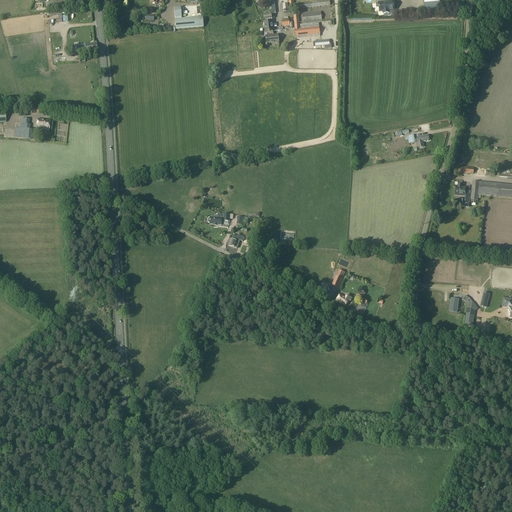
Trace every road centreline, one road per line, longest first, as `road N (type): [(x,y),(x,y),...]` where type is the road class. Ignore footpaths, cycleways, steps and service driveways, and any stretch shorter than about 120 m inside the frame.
road 1 (primary): [(126,511),(97,0)]
road 2 (unclassified): [(426,331),(400,339),(119,197)]
road 3 (unclassified): [(426,331),(415,288),(462,95),(470,0)]
road 4 (track): [(426,331),(424,343),(465,411),(464,446),(440,511)]
